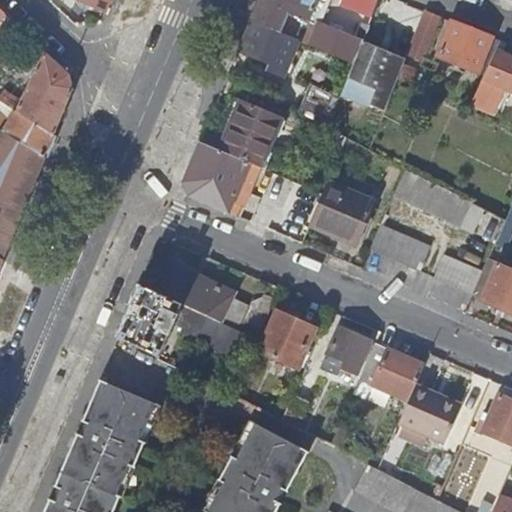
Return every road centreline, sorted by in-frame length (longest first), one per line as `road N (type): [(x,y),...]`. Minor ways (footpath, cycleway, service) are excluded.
road 1 (residential): [(113,192),(511,362)]
road 2 (tertiary): [(0,445),(113,192)]
road 3 (residential): [(144,103),(29,0)]
